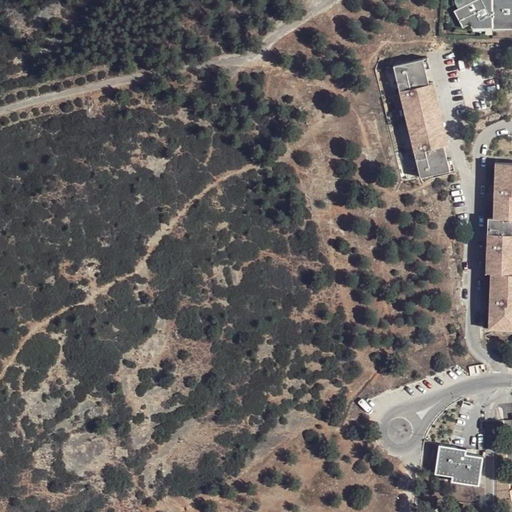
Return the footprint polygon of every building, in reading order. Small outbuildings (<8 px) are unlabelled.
[(474,0),(456,9),(451,11),(460,28),(467,24),(471,33),(475,32),(491,30),(492,0),(474,0)] [(453,0),(453,2),(456,9),(474,0),(453,0)] [(511,0),(492,0),(491,30),(511,29),(511,0)] [(432,57),(426,59),(428,69),(434,67),(432,57)] [(428,69),(426,59),(398,66),(425,176),(453,169),(451,159),(448,149),(443,150),(440,140),(446,138),(440,116),(435,94),(431,95),(428,86),(433,84),(428,69)] [(438,83),(433,84),(428,86),(431,95),(435,94),(440,93),(438,83)] [(445,114),(440,93),(435,94),(440,116),(445,114)] [(451,137),(445,114),(440,116),(446,138),(451,137)] [(454,147),(451,137),(446,138),(440,140),(443,150),(448,149),(454,147)] [(511,164),(493,163),(492,193),(497,193),(496,204),(491,203),(490,218),(485,218),(484,236),(489,237),(488,248),(484,248),(482,276),(488,276),(486,306),(491,306),(491,315),(486,315),(485,333),(510,335),(511,320),(511,235),(509,235),(510,220),(511,220),(511,164)] [(476,484),(482,456),(465,452),(465,448),(439,443),(434,472),(450,475),(450,479),(476,484)]
